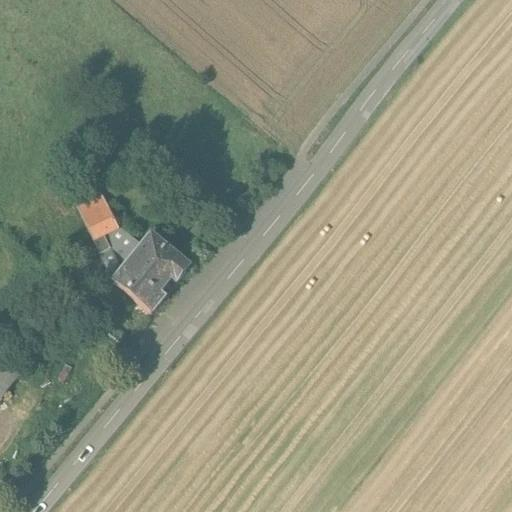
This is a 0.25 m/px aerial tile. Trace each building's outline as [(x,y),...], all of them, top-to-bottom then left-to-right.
[(100,195),(75,207),(84,224),(108,212),(100,195)] [(108,212),(84,224),(94,244),(104,240),(118,232),(108,212)] [(104,240),(94,244),(100,257),(110,252),(104,240)] [(152,240),(114,287),(151,317),(164,301),(160,297),(172,282),(177,286),(189,271),(152,240)] [(0,398),(17,377),(0,363),(0,398)]
